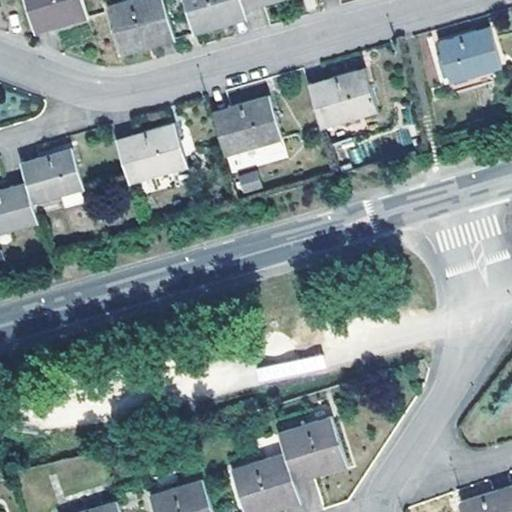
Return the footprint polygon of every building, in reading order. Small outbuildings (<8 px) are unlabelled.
[(28,0),(37,31),(90,17),(85,0),(28,0)] [(173,28),(164,0),(119,0),(110,3),(123,51),(147,44),(146,37),(173,28)] [(217,17),(245,7),(242,0),(185,0),(194,31),(219,24),(217,17)] [(219,24),(247,16),(245,7),(217,17),(219,24)] [(439,42),(450,79),(502,63),(491,27),(439,42)] [(175,36),(173,28),(146,37),(147,44),(175,36)] [(365,69),(309,85),(321,127),(378,110),(365,69)] [(214,114),(227,155),(230,166),(244,163),(245,162),(242,150),(284,137),(272,96),(214,114)] [(177,124),(120,140),(133,182),(188,166),(177,124)] [(28,183),(35,203),(86,187),(74,148),(23,163),(28,183)] [(243,193),(261,188),(257,170),(238,175),(243,193)] [(0,232),(39,222),(35,203),(28,183),(0,190),(0,232)] [(329,408),(276,423),(282,444),(290,465),(317,456),(320,464),(344,456),(329,408)] [(290,465),(282,444),(229,461),(245,509),(269,501),(268,494),(295,484),(292,473),(290,465)] [(317,456),(290,465),(292,473),(320,464),(317,456)] [(212,511),(213,511),(200,470),(146,488),(153,511),(212,511)] [(468,511),(511,511),(511,483),(464,500),(468,511)] [(297,491),(295,484),(268,494),(269,501),(297,491)] [(122,511),(115,491),(58,510),(58,511),(122,511)]
